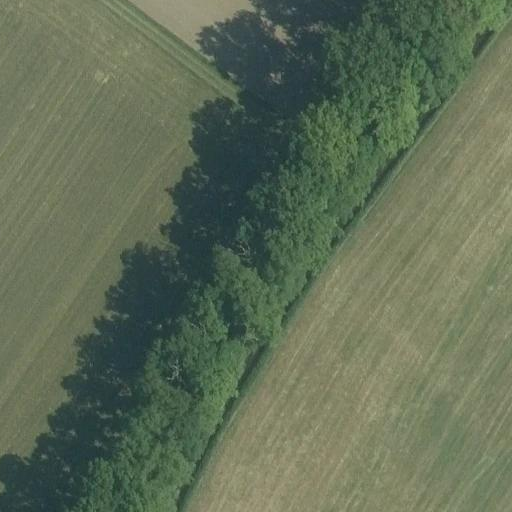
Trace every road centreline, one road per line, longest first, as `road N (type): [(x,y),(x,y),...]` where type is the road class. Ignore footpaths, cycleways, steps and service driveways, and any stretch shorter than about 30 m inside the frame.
road 1 (track): [(437,0),(303,150),(87,511)]
road 2 (track): [(303,150),(101,0)]
